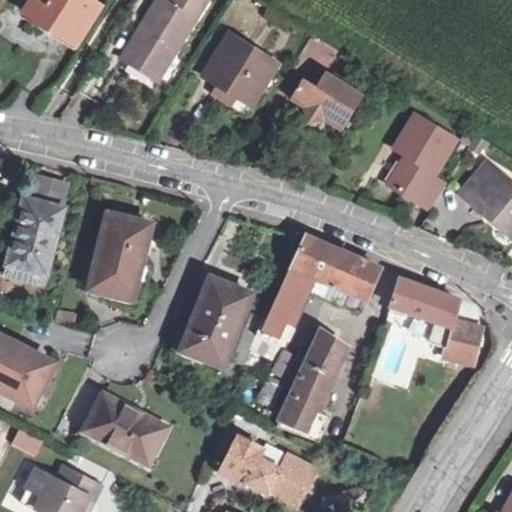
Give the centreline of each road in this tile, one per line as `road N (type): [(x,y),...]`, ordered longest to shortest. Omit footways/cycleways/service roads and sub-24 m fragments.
road 1 (residential): [(0,131),(331,217),(511,298)]
road 2 (secondary): [(511,376),(425,511)]
